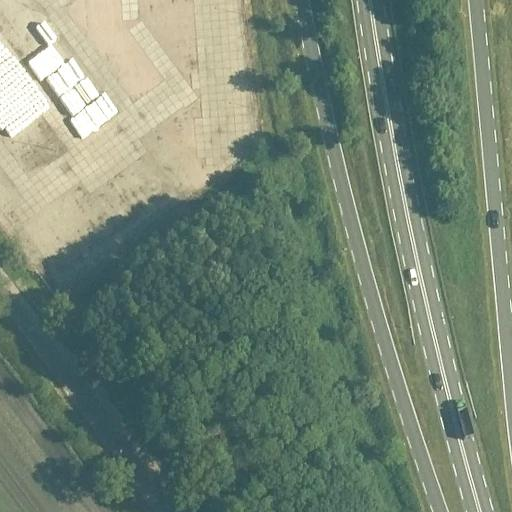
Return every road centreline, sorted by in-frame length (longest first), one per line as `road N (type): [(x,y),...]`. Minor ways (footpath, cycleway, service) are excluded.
road 1 (primary): [(300,0),(357,255),(438,511)]
road 2 (primary): [(477,511),(408,228),(367,0)]
road 3 (primary): [(511,417),(474,0)]
road 4 (unclassified): [(164,511),(0,297)]
